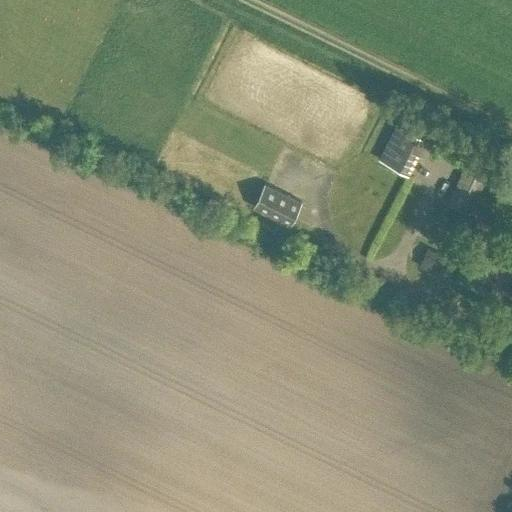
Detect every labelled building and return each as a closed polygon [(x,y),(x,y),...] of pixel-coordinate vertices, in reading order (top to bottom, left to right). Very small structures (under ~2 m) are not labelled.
[(396,123),(379,158),(410,173),(427,137),(396,123)] [(465,163),(448,200),(470,211),(488,174),(465,163)] [(301,200),(265,183),(253,207),(290,224),(301,200)] [(460,215),(447,245),(459,250),(472,220),(460,215)] [(420,266),(440,275),(449,256),(429,247),(420,266)]
